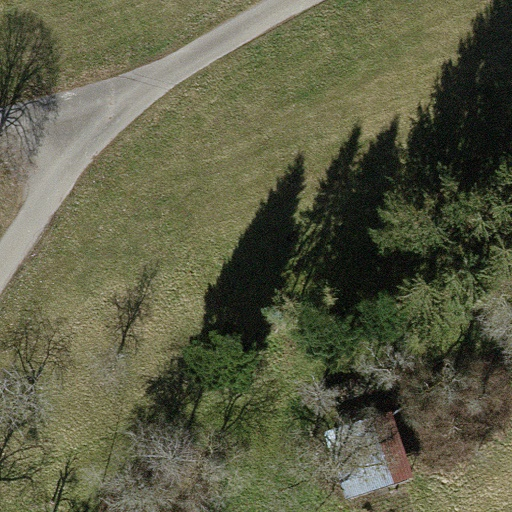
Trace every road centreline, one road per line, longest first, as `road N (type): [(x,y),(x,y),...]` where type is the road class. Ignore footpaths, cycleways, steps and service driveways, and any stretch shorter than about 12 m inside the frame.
road 1 (track): [(101,109),(300,0)]
road 2 (track): [(0,270),(101,109)]
